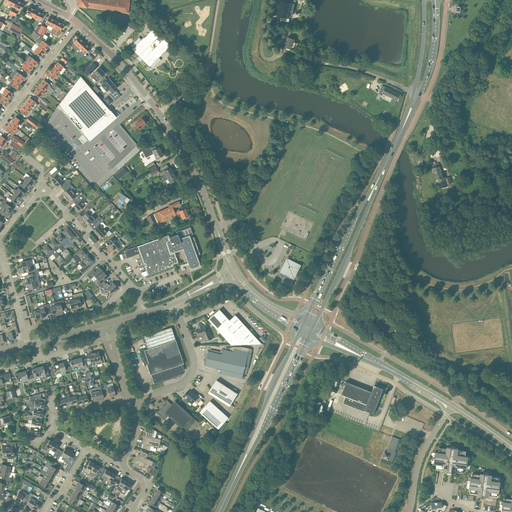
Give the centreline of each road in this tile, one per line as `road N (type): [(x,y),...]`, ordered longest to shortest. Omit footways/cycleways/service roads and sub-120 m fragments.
road 1 (tertiary): [(219,235),(158,112),(77,22)]
road 2 (residential): [(413,92),(278,52),(266,31),(270,0)]
road 3 (primary): [(314,324),(375,184)]
road 4 (primary): [(238,470),(308,335)]
road 5 (primary): [(375,184),(305,319)]
road 6 (primary): [(299,331),(238,470)]
road 7 (unclassified): [(128,398),(190,377),(193,353),(175,302)]
road 8 (residential): [(0,122),(77,22)]
